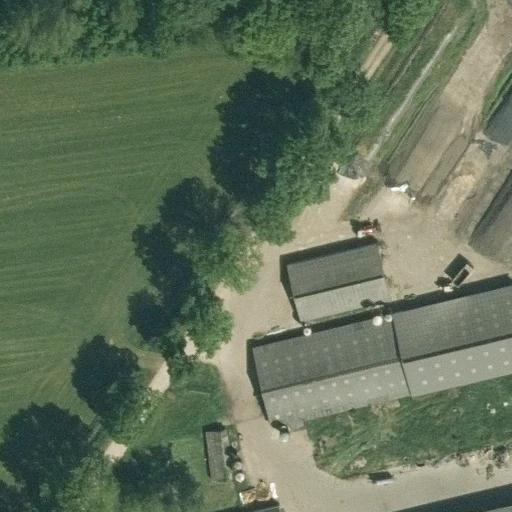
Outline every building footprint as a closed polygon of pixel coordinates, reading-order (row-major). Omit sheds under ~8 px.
[(511,27),(511,5),(502,20),(511,27)] [(511,99),(478,157),(494,166),(504,148),(509,151),(511,145),(511,99)] [(475,163),(470,182),(481,184),(486,166),(475,163)] [(394,297),(380,241),(290,264),(304,320),(394,297)] [(511,283),(256,348),(275,426),(411,392),(412,395),(511,370),(511,283)] [(213,481),(235,478),(229,428),(208,432),(213,481)] [(369,431),(320,433),(322,461),(371,459),(369,431)]
